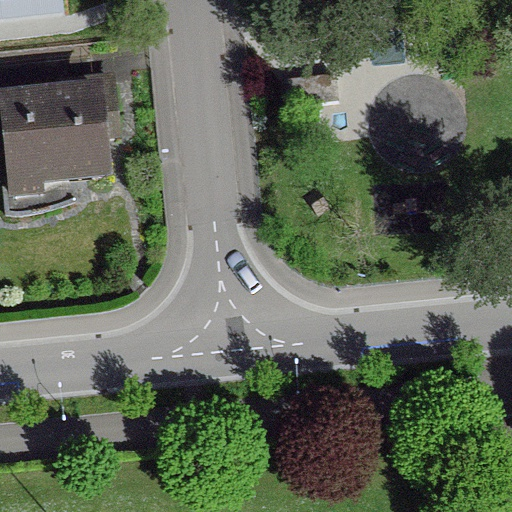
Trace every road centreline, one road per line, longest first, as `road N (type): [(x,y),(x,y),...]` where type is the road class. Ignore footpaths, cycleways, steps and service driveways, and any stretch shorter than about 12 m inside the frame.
road 1 (residential): [(220,356),(187,0)]
road 2 (residential): [(220,356),(511,329)]
road 3 (residential): [(0,378),(220,356)]
